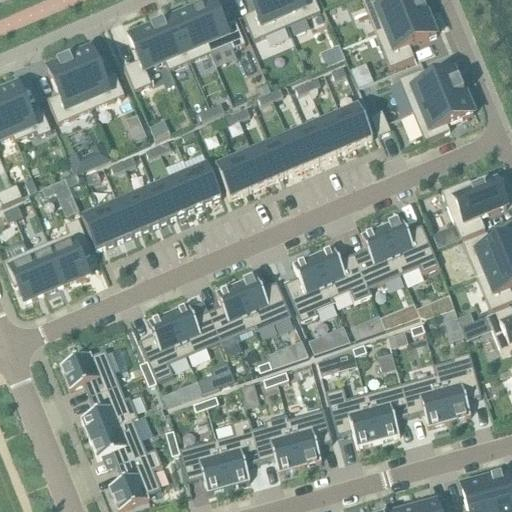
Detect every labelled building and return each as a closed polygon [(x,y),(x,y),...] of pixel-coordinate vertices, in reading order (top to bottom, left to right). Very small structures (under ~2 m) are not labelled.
[(248,0),(255,15),(243,20),(254,45),(287,30),(274,0),(248,0)] [(274,0),(287,30),(321,16),(313,0),(274,0)] [(389,0),(365,0),(361,2),(375,34),(376,38),(427,17),(420,0),(406,0),(392,6),(389,0)] [(214,6),(192,15),(210,57),(230,49),(232,54),(245,48),(235,24),(224,28),(214,6)] [(192,15),(172,24),(190,66),(210,57),(192,15)] [(427,17),(376,38),(390,72),(415,61),(410,50),(436,39),(427,17)] [(172,24),(152,32),(166,65),(165,66),(169,75),(190,66),(172,24)] [(140,64),(124,71),(135,95),(152,88),(146,74),(165,66),(166,65),(152,32),(130,42),(140,64)] [(92,54),(70,63),(91,114),(125,100),(114,75),(103,80),(92,54)] [(59,98),(47,103),(58,128),(91,114),(70,63),(48,72),(59,98)] [(343,72),(332,77),(335,84),(346,80),(343,72)] [(424,74),(399,84),(413,117),(464,96),(455,74),(428,85),(424,74)] [(318,83),(307,87),(310,95),(321,90),(318,83)] [(307,87),(295,92),(299,100),(310,95),(307,87)] [(18,89),(0,97),(0,107),(14,141),(13,141),(15,145),(36,136),(38,141),(51,135),(41,111),(29,116),(18,89)] [(268,89),(256,93),(259,101),(271,96),(268,89)] [(280,93),(269,97),(272,105),(283,100),(280,93)] [(464,96),(413,117),(425,145),(450,135),(448,129),(473,118),(464,96)] [(269,97),(258,102),(261,110),(272,105),(269,97)] [(0,107),(0,146),(13,141),(14,141),(0,107)] [(221,108),(210,113),(213,120),(224,116),(221,108)] [(359,110),(340,118),(354,151),(373,143),(359,110)] [(210,113),(199,118),(202,125),(213,120),(210,113)] [(247,113),(236,118),(239,125),(250,120),(247,113)] [(382,116),(370,121),(379,141),(391,135),(382,116)] [(236,118),(225,122),(228,130),(239,125),(236,118)] [(340,118),(323,126),(337,159),(354,151),(340,118)] [(323,126),(305,133),(319,166),(337,159),(323,126)] [(165,127),(151,133),(156,145),(170,139),(165,127)] [(211,128),(200,133),(203,141),(214,136),(211,128)] [(305,133),(287,141),(301,174),(319,166),(305,133)] [(194,136),(182,141),(185,148),(197,143),(194,136)] [(287,141),(270,148),(284,181),(301,174),(287,141)] [(168,146),(157,151),(160,159),(171,154),(168,146)] [(270,148),(252,156),(266,189),(284,181),(270,148)] [(157,151),(146,156),(149,163),(160,159),(157,151)] [(252,156),(234,163),(248,196),(266,189),(252,156)] [(133,161),(122,166),(125,174),(136,169),(133,161)] [(234,163),(216,171),(230,204),(248,196),(234,163)] [(122,166),(111,171),(114,179),(125,174),(122,166)] [(208,169),(189,177),(203,210),(222,202),(208,169)] [(98,176),(86,181),(90,189),(101,184),(98,176)] [(189,177),(171,185),(185,218),(203,210),(189,177)] [(77,179),(66,184),(69,191),(80,187),(77,179)] [(33,184),(25,188),(30,199),(37,195),(33,184)] [(171,185),(154,192),(168,225),(185,218),(171,185)] [(470,185),(442,197),(456,231),(461,243),(485,233),(481,222),(507,211),(496,185),(474,194),(470,185)] [(52,189),(42,193),(46,202),(55,198),(52,189)] [(17,190),(0,196),(0,205),(2,210),(22,202),(17,190)] [(154,192),(136,200),(150,233),(168,225),(154,192)] [(136,200),(118,207),(132,240),(150,233),(136,200)] [(118,207),(101,215),(115,248),(132,240),(118,207)] [(18,210),(11,213),(16,224),(23,221),(18,210)] [(11,213),(4,217),(8,227),(16,224),(11,213)] [(101,215),(82,223),(96,256),(115,248),(101,215)] [(402,222),(381,231),(402,279),(420,272),(422,278),(439,271),(422,230),(408,236),(402,222)] [(69,238),(49,247),(67,289),(88,279),(81,262),(92,257),(78,224),(65,229),(69,238)] [(367,253),(353,259),(368,294),(369,293),(402,279),(381,231),(361,239),(367,253)] [(456,231),(432,240),(437,253),(461,243),(456,231)] [(487,237),(463,248),(476,281),(511,266),(511,240),(492,249),(487,237)] [(24,244),(2,254),(7,265),(3,266),(14,292),(18,290),(25,307),(47,297),(29,255),(24,244)] [(49,247),(29,255),(47,297),(67,289),(49,247)] [(334,251),(313,259),(332,304),(333,303),(350,296),(354,307),(372,300),(369,293),(368,294),(353,259),(340,265),(334,251)] [(299,282),(284,289),(301,327),(318,320),(316,316),(335,308),(333,303),(332,304),(313,259),(293,268),(299,282)] [(511,266),(476,281),(490,315),(511,305),(511,297),(510,293),(511,292),(511,266)] [(257,279),(236,288),(255,332),(254,333),(256,337),(292,322),(277,287),(263,293),(257,279)] [(222,311),(208,317),(221,347),(254,333),(255,332),(236,288),(216,297),(222,311)] [(436,305),(417,313),(420,322),(426,324),(454,315),(449,299),(436,305)] [(189,308),(168,317),(187,361),(221,347),(208,317),(195,322),(190,312),(189,308)] [(511,313),(511,311),(486,321),(501,356),(511,351),(511,313)] [(455,315),(442,319),(446,330),(459,325),(458,323),(455,315)] [(154,340),(139,346),(147,366),(152,377),(156,387),(174,380),(169,369),(187,361),(168,317),(147,326),(154,340)] [(392,318),(381,323),(386,334),(401,329),(397,321),(392,318)] [(470,318),(458,323),(459,325),(461,332),(473,327),(474,327),(470,318)] [(380,322),(352,333),(357,344),(385,335),(380,322)] [(473,327),(461,332),(467,345),(478,340),(473,327)] [(422,329),(411,333),(413,341),(425,337),(422,329)] [(344,332),(309,347),(314,359),(350,347),(344,332)] [(395,340),(388,342),(391,353),(398,352),(395,340)] [(302,346),(291,351),(297,365),(309,361),(302,346)] [(364,350),(353,354),(355,361),(367,357),(364,350)] [(91,357),(60,369),(70,395),(84,389),(89,402),(120,390),(115,378),(128,372),(120,353),(107,359),(106,355),(92,361),(91,357)] [(334,360),(317,366),(321,381),(338,377),(357,371),(353,354),(334,360)] [(453,365),(433,371),(436,380),(437,380),(449,426),(471,420),(467,405),(482,401),(470,358),(452,363),(453,365)] [(147,366),(140,369),(145,380),(152,377),(147,366)] [(269,366),(258,370),(261,378),(272,374),(269,366)] [(223,369),(212,374),(219,391),(231,387),(223,369)] [(152,377),(145,380),(149,391),(157,388),(156,387),(152,377)] [(286,377),(275,381),(277,388),(289,385),(286,377)] [(436,380),(401,389),(410,421),(424,417),(428,432),(449,426),(437,380),(436,380)] [(275,381),(263,385),(266,392),(277,388),(275,381)] [(401,389),(366,399),(378,446),(400,440),(395,425),(410,421),(401,389)] [(95,416),(81,422),(89,443),(134,425),(134,426),(138,424),(130,402),(125,404),(120,390),(89,402),(95,416)] [(344,393),(326,398),(337,441),(352,437),(357,451),(378,446),(366,399),(347,404),(344,393)] [(175,397),(163,402),(167,411),(179,407),(175,397)] [(216,402),(205,405),(207,413),(219,409),(216,402)] [(205,405),(194,409),(196,417),(207,413),(205,405)] [(288,425),(287,425),(300,471),(321,465),(317,451),(332,446),(324,415),(288,425)] [(253,435),(252,435),(260,466),(274,462),(279,477),(300,471),(287,425),(288,425),(287,420),(264,427),(266,431),(253,435)] [(234,440),(216,445),(229,491),(250,485),(246,470),(260,466),(252,435),(253,435),(250,423),(231,428),(234,440)] [(134,425),(89,443),(97,463),(101,461),(112,457),(117,471),(148,459),(147,458),(134,426),(134,425)] [(173,436),(166,438),(169,449),(177,447),(173,436)] [(216,445),(179,455),(188,486),(203,482),(207,497),(229,491),(216,445)] [(177,447),(169,449),(172,461),(180,459),(177,447)] [(123,485),(108,491),(116,511),(128,511),(150,503),(148,499),(161,494),(154,475),(163,472),(156,454),(147,458),(148,459),(117,471),(123,485)] [(511,511),(511,492),(508,478),(485,485),(492,511),(511,511)] [(462,491),(467,511),(492,511),(485,485),(462,491)]
